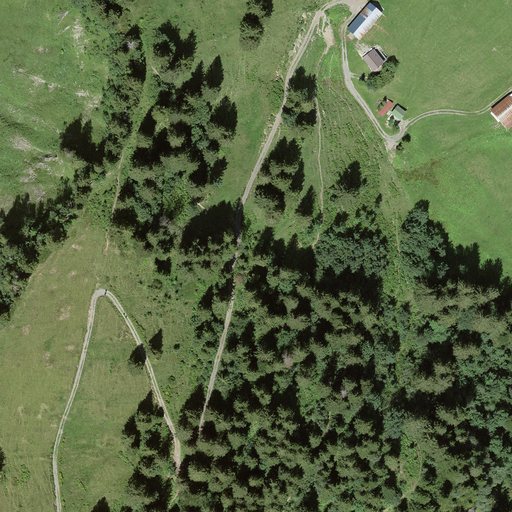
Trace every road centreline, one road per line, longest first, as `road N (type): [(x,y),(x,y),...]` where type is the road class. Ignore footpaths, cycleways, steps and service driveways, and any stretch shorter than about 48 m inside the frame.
road 1 (track): [(355,2),(332,2),(314,23),(243,202),(228,316),(190,469),(181,471),(137,338),(109,293),(99,291),(54,452),(57,511)]
road 2 (track): [(355,2),(343,28),(347,73),(383,133),(394,137),(425,113),(469,114),(492,104)]
